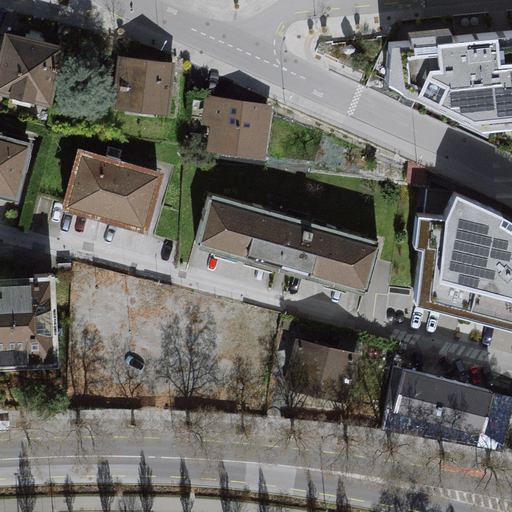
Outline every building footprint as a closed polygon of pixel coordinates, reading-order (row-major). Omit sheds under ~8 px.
[(511,30),(390,44),(387,84),(473,121),(511,117),(511,30)] [(70,45),(9,32),(0,70),(0,85),(58,99),(70,45)] [(179,61),(121,55),(117,105),(174,110),(179,61)] [(272,102),(209,95),(206,122),(214,123),(212,149),(267,155),(272,102)] [(32,146),(0,138),(0,191),(20,196),(32,146)] [(169,174),(80,151),(63,214),(153,237),(169,174)] [(426,170),(407,161),(406,182),(424,184),(426,170)] [(387,241),(214,194),(199,248),(372,296),(387,241)] [(423,248),(415,302),(511,327),(511,225),(503,218),(459,195),(446,219),(419,216),(414,246),(423,248)] [(0,374),(60,372),(57,278),(0,279),(0,374)] [(361,355),(297,336),(281,389),(345,408),(361,355)] [(493,393),(405,371),(392,424),(480,446),(493,393)]
